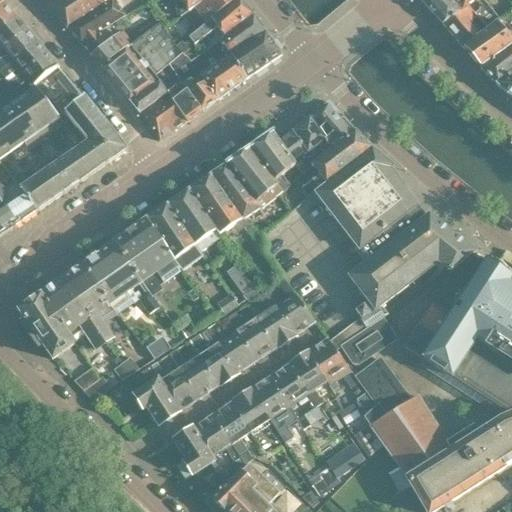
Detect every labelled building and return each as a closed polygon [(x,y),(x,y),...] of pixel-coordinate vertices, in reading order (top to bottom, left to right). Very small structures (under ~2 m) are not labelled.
[(58,0),(48,7),(68,30),(116,0),(115,0),(58,0)] [(126,15),(116,0),(68,30),(80,44),(104,29),(114,22),(127,16),(126,15)] [(207,0),(168,0),(181,18),(194,9),(207,0)] [(238,0),(188,38),(176,48),(190,64),(197,59),(190,49),(195,46),(216,29),(222,36),(223,35),(225,38),(253,18),(238,0)] [(207,0),(194,9),(201,20),(191,26),(186,35),(188,38),(238,0),(207,0)] [(453,0),(420,0),(443,25),(463,11),(453,0)] [(482,0),(453,0),(463,11),(468,7),(488,31),(500,22),(491,10),(483,1),(482,0)] [(0,5),(0,31),(17,17),(4,2),(0,5)] [(501,21),(507,16),(499,5),(491,10),(500,22),(501,21)] [(463,11),(443,25),(464,50),(488,31),(468,7),(463,11)] [(488,31),(464,50),(481,69),(511,46),(511,33),(507,28),(511,24),(511,12),(507,16),(501,21),(500,22),(488,31)] [(104,29),(80,44),(91,56),(111,41),(105,34),(126,21),(125,18),(127,17),(127,16),(114,22),(104,29)] [(0,31),(0,45),(3,50),(27,29),(17,17),(0,31)] [(161,25),(133,44),(130,46),(155,75),(169,66),(178,80),(172,84),(176,89),(182,84),(184,87),(199,75),(200,77),(228,56),(246,81),(282,56),(265,34),(253,18),(225,38),(197,59),(190,64),(176,48),(161,25)] [(27,29),(3,50),(9,57),(0,64),(0,71),(13,62),(14,63),(38,42),(27,29)] [(112,43),(111,41),(91,56),(101,68),(130,46),(133,44),(124,33),(112,43)] [(13,62),(0,71),(0,72),(5,79),(16,70),(15,69),(18,67),(23,73),(24,74),(48,54),(38,42),(14,63),(13,62)] [(130,46),(101,68),(131,104),(159,83),(161,82),(155,75),(130,46)] [(511,46),(481,69),(496,85),(511,72),(511,46)] [(24,74),(23,73),(9,84),(15,91),(29,80),(34,87),(58,67),(58,66),(48,54),(24,74)] [(228,56),(200,77),(218,101),(246,81),(228,56)] [(511,72),(496,85),(511,98),(511,72)] [(218,101),(200,77),(199,75),(184,87),(203,112),(218,101)] [(159,83),(131,104),(140,115),(141,114),(154,104),(167,95),(176,89),(172,84),(164,89),(159,83)] [(182,84),(176,89),(167,95),(187,123),(203,112),(184,87),(182,84)] [(0,159),(60,119),(40,95),(41,94),(38,89),(0,114),(0,159)] [(187,123),(167,95),(154,104),(175,132),(187,123)] [(126,151),(84,98),(65,113),(89,143),(106,165),(126,151)] [(330,103),(311,118),(333,149),(354,132),(330,103)] [(154,104),(141,114),(160,142),(175,132),(154,104)] [(333,149),(311,118),(303,124),(301,123),(295,128),(295,130),(293,132),(307,152),(305,153),(303,155),(306,160),(321,151),(325,156),(333,149)] [(293,132),(279,143),(293,162),(299,158),(303,155),(305,153),(307,152),(293,132)] [(354,132),(333,149),(325,156),(311,167),(317,177),(302,191),(308,200),(313,196),(316,194),(370,149),(354,132)] [(293,162),(279,143),(272,133),(248,150),(277,189),(279,188),(275,183),(297,168),(293,162)] [(89,143),(58,164),(59,166),(60,165),(75,187),(79,184),(106,165),(89,143)] [(316,194),(313,196),(359,254),(361,253),(368,262),(426,219),(417,207),(390,171),(392,168),(370,149),(316,194)] [(277,189),(248,150),(226,165),(227,166),(260,211),(276,199),(272,194),(277,189)] [(308,171),(299,158),(293,162),(297,168),(303,176),(308,171)] [(260,211),(227,166),(211,177),(241,222),(243,224),(246,222),(245,221),(260,211)] [(64,194),(68,192),(53,170),(54,169),(53,168),(19,191),(36,213),(64,194)] [(211,177),(190,192),(220,237),(234,227),(239,234),(249,226),(246,222),(243,224),(241,222),(211,177)] [(0,205),(16,227),(22,223),(21,223),(36,213),(19,191),(16,186),(5,193),(0,185),(0,205)] [(190,192),(168,207),(201,254),(222,239),(220,237),(190,192)] [(0,237),(9,231),(10,231),(16,227),(0,205),(0,237)] [(201,254),(168,207),(146,222),(173,261),(182,272),(203,257),(201,254)] [(360,319),(330,344),(334,350),(383,319),(379,312),(439,266),(449,274),(473,254),(475,253),(429,216),(426,219),(368,262),(348,278),(371,310),(369,312),(364,306),(355,313),(360,319)] [(173,261),(146,222),(146,221),(114,244),(142,283),(148,293),(152,299),(163,292),(160,287),(182,272),(173,261)] [(87,263),(82,267),(116,315),(117,315),(139,299),(142,298),(137,291),(133,293),(132,290),(142,283),(114,244),(98,256),(97,256),(96,257),(92,256),(88,260),(87,263)] [(380,360),(355,379),(370,401),(376,408),(364,420),(403,475),(423,511),(437,511),(443,508),(444,509),(445,511),(454,511),(511,475),(511,285),(510,283),(511,279),(511,276),(487,260),(476,277),(451,315),(433,304),(419,327),(417,326),(403,349),(460,385),(510,415),(499,420),(492,426),(477,432),(474,428),(448,443),(418,398),(413,401),(401,386),(406,381),(400,373),(394,377),(380,360)] [(116,315),(82,267),(81,268),(80,267),(61,281),(104,343),(105,342),(107,345),(116,339),(105,324),(115,317),(117,319),(119,317),(117,315),(116,315)] [(319,295),(305,274),(295,281),(309,302),(319,295)] [(289,299),(276,307),(295,337),(315,323),(285,278),(277,284),(289,299)] [(61,281),(39,296),(71,340),(82,333),(95,353),(107,345),(105,342),(104,343),(61,281)] [(255,290),(244,298),(246,301),(247,301),(249,304),(259,296),(255,290)] [(271,310),(269,311),(257,320),(276,349),(279,347),(279,348),(295,337),(276,307),(266,292),(259,297),(266,307),(268,306),(271,310)] [(142,298),(139,299),(150,315),(159,308),(152,299),(148,293),(142,298)] [(71,340),(39,296),(20,309),(19,313),(52,360),(74,345),(71,340)] [(238,307),(230,296),(217,305),(225,317),(238,307)] [(276,349),(257,320),(245,327),(236,313),(228,318),(238,333),(257,362),(276,349)] [(383,319),(334,350),(336,352),(341,348),(353,366),(354,365),(355,367),(358,365),(358,366),(398,340),(383,319)] [(191,323),(181,330),(187,340),(198,333),(191,323)] [(238,375),(218,346),(209,331),(201,337),(210,350),(199,358),(218,387),(222,385),(238,375)] [(238,333),(218,346),(238,375),(257,362),(238,333)] [(163,338),(147,349),(155,361),(171,350),(163,338)] [(327,341),(308,353),(329,385),(334,393),(340,390),(337,385),(352,375),(338,357),(335,352),(336,352),(334,350),(330,344),(327,341)] [(218,387),(199,358),(186,366),(176,351),(170,356),(180,371),(199,400),(218,387)] [(329,385),(308,353),(292,363),(292,364),(289,366),(310,397),(317,408),(323,404),(316,393),(329,385)] [(130,358),(123,364),(130,376),(140,370),(130,358)] [(130,376),(123,364),(114,371),(122,382),(130,376)] [(180,371),(167,380),(161,371),(156,374),(151,366),(151,367),(159,380),(161,384),(180,412),(180,413),(180,412),(199,400),(180,371)] [(310,397),(289,366),(270,378),(290,408),(304,431),(311,427),(304,416),(317,408),(310,397)] [(159,380),(151,367),(132,379),(137,386),(151,377),(155,382),(134,395),(144,410),(147,408),(151,415),(150,416),(150,419),(153,423),(156,424),(156,423),(159,427),(180,413),(180,412),(161,384),(159,380)] [(84,393),(100,380),(92,369),(74,382),(84,393)] [(113,376),(104,382),(110,389),(119,383),(113,376)] [(290,408),(270,378),(250,391),(270,421),(290,408)] [(102,379),(100,380),(84,393),(95,404),(112,393),(110,389),(104,382),(102,379)] [(270,421),(250,391),(234,401),(235,402),(231,404),(251,433),(265,424),(275,440),(281,436),(270,421)] [(251,433),(231,404),(212,416),(232,446),(251,433)] [(352,404),(339,412),(341,417),(344,421),(358,412),(352,404)] [(232,446),(212,416),(193,429),(226,476),(245,465),(232,446)] [(193,428),(174,441),(186,460),(183,461),(194,476),(210,465),(217,474),(206,480),(209,486),(226,476),(193,429),(193,428)] [(362,432),(354,436),(368,459),(375,453),(362,432)] [(240,472),(226,487),(212,501),(223,511),(271,511),(268,508),(280,497),(279,496),(286,488),(268,470),(261,478),(250,467),(242,474),(240,472)] [(319,492),(322,497),(338,485),(330,473),(318,482),(323,489),(319,492)] [(302,499),(313,509),(319,503),(311,492),(302,499)]
